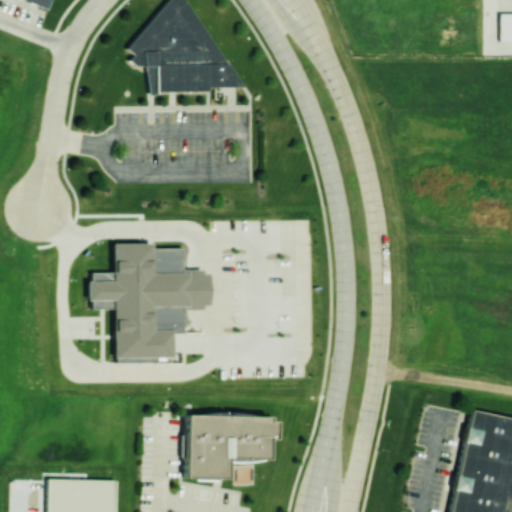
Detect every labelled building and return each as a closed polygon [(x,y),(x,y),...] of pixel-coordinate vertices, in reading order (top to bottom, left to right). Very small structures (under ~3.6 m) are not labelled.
[(22,0),(47,9),(50,0),(22,0)] [(168,0),(185,0),(243,87),(209,88),(209,92),(149,93),(145,67),(137,68),(129,61),(135,55),(125,48),(168,0)] [(496,13),(511,13),(511,41),(496,41),(496,13)] [(99,246),(177,246),(177,272),(204,272),(204,312),(182,313),(182,335),(169,335),(170,361),(100,362),(99,246)] [(511,417),(466,408),(443,511),(500,511),(511,460),(511,417)] [(183,419),(181,476),(224,477),(225,456),(265,458),(266,445),(272,445),(273,427),(265,426),(265,422),(183,419)] [(44,511),(45,476),(114,478),(113,511),(44,511)]
